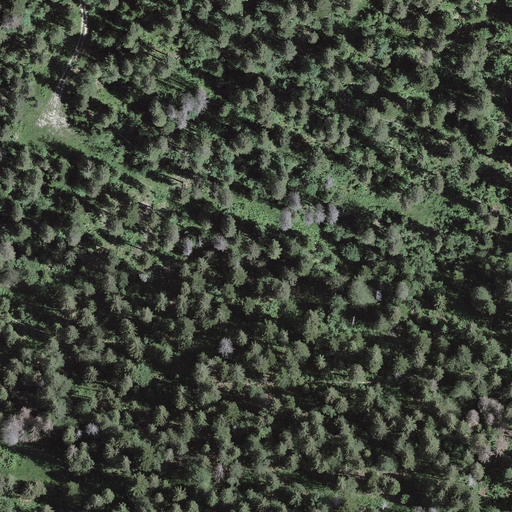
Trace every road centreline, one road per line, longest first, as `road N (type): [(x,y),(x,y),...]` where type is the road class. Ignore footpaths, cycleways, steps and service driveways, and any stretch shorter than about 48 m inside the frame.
road 1 (track): [(511,345),(455,296),(420,212)]
road 2 (track): [(81,0),(79,50),(39,121)]
